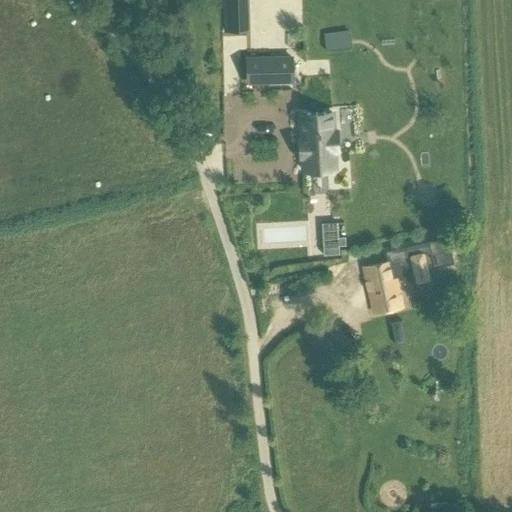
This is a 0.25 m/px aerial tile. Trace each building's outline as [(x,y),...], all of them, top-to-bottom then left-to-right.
[(224,0),(225,25),(225,33),(245,32),(244,0),(224,0)] [(266,49),(279,54),(285,36),(272,31),(266,49)] [(325,35),(326,50),(350,47),(348,32),(325,35)] [(292,58),(247,59),(248,85),(293,84),(292,58)] [(308,112),(303,112),(303,136),(301,136),(301,154),(304,154),(304,168),(310,168),(310,169),(329,169),(329,168),(335,168),(335,148),(338,148),(338,130),(334,131),(334,111),(328,111),(328,110),(308,111),(308,112)] [(338,255),(338,246),(345,246),(344,238),(338,238),(337,223),(322,224),(323,256),(338,255)] [(448,238),(428,242),(433,268),(453,264),(448,238)] [(428,253),(364,268),(374,313),(402,307),(395,277),(407,274),(409,283),(434,277),(432,268),(428,253)]
